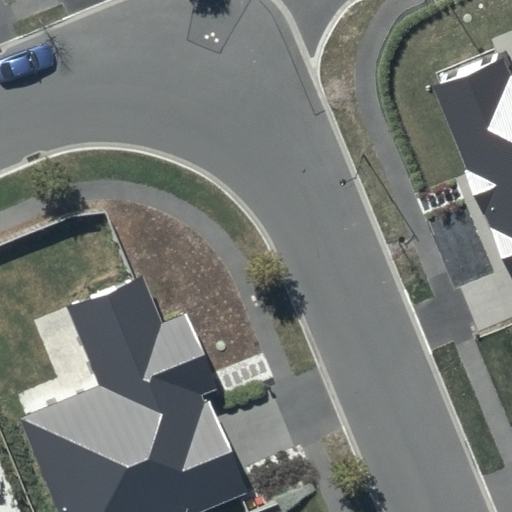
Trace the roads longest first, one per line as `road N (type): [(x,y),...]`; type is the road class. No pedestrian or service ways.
road 1 (residential): [(178,42),(224,47),(252,69),(434,511)]
road 2 (residential): [(178,42),(0,114)]
